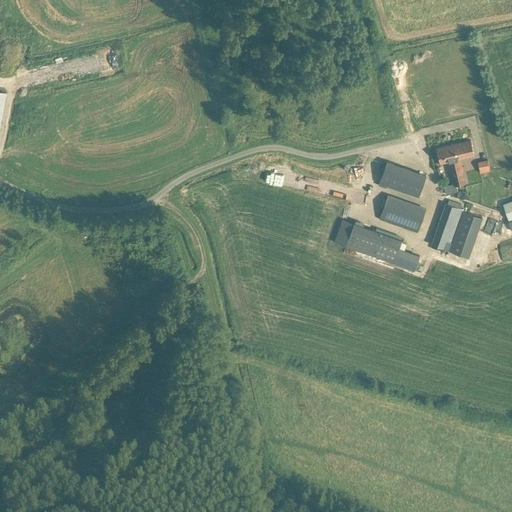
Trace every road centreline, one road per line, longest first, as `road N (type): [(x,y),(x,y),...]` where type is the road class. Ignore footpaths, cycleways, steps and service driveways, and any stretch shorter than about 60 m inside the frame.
road 1 (track): [(0,459),(207,271)]
road 2 (track): [(207,271),(261,511)]
road 3 (unclassified): [(156,196),(180,178),(268,147),(328,156),(366,149)]
road 4 (unclassified): [(156,196),(117,210),(71,208),(0,181)]
